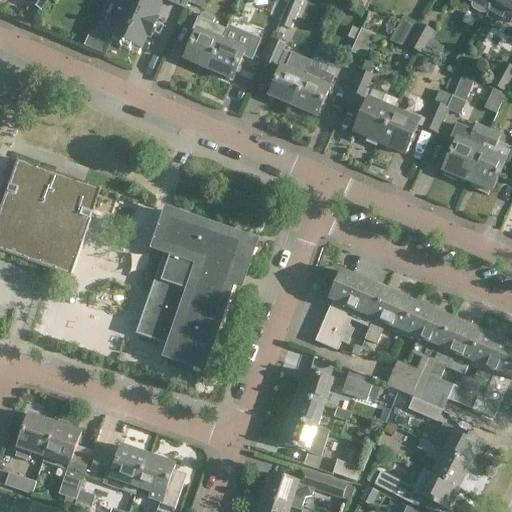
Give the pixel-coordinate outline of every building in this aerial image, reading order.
[(42,10),(48,0),(33,0),(31,4),(42,10)] [(150,37),(158,18),(154,17),(160,4),(150,0),(126,0),(125,4),(124,4),(116,22),(117,23),(112,35),(141,48),(146,35),(150,37)] [(189,0),(165,0),(186,9),(189,0)] [(190,0),(189,3),(203,9),(206,0),(190,0)] [(293,0),(282,26),(291,30),(304,0),(293,0)] [(467,0),(472,3),(471,6),(473,10),(480,14),(484,14),(487,11),(488,12),(495,1),(494,1),(494,0),(467,0)] [(495,1),(488,12),(509,23),(511,17),(511,0),(494,0),(494,1),(495,1)] [(391,44),(404,51),(418,25),(405,17),(391,44)] [(185,60),(209,70),(226,31),(198,19),(193,31),(197,32),(185,60)] [(226,31),(209,70),(233,81),(243,57),(252,61),(260,43),(256,38),(228,26),(226,31)] [(408,49),(422,56),(434,34),(421,26),(408,49)] [(352,29),(348,38),(357,42),(361,32),(352,29)] [(375,36),(361,30),(361,32),(357,42),(351,55),(365,60),(375,36)] [(278,33),(275,40),(281,42),(284,35),(278,33)] [(294,107),(311,67),(313,62),(292,53),(292,54),(283,50),(285,45),(273,40),(264,62),(276,67),(276,66),(282,69),(270,96),(294,107)] [(420,59),(416,70),(422,72),(428,70),(431,63),(420,59)] [(365,61),(361,71),(368,74),(373,64),(365,61)] [(492,86),(505,94),(511,81),(511,68),(504,64),(492,86)] [(311,67),(294,107),(318,117),(330,89),(329,89),(334,77),(311,67)] [(350,96),(346,104),(358,109),(358,108),(364,110),(354,133),(380,144),(394,111),(380,105),(382,101),(385,95),(367,88),(372,76),(368,74),(361,71),(360,71),(350,96)] [(452,97),(447,110),(462,116),(467,104),(475,84),(463,78),(455,98),(452,97)] [(408,117),(394,111),(380,144),(406,155),(419,125),(424,128),(436,133),(446,108),(435,103),(427,121),(421,118),(422,118),(410,113),(408,117)] [(468,182),(480,154),(484,146),(490,131),(475,125),(472,132),(457,125),(450,143),(455,145),(443,172),(446,173),(444,177),(456,182),(458,178),(468,182)] [(480,154),(468,182),(478,187),(476,190),(488,195),(490,192),(492,193),(504,165),(510,152),(496,146),(501,136),(490,131),(484,146),(480,154)] [(15,159),(0,203),(0,252),(71,277),(101,189),(15,159)] [(256,243),(167,212),(154,249),(165,253),(136,335),(170,347),(167,358),(204,370),(239,269),(241,270),(256,243)] [(387,291),(343,272),(330,301),(333,302),(316,342),(337,351),(341,342),(347,344),(354,329),(348,326),(351,320),(370,329),(387,291)] [(376,344),(385,325),(404,333),(417,304),(398,296),(397,298),(386,294),(388,291),(387,291),(370,329),(366,340),(376,344)] [(407,396),(413,398),(418,401),(452,322),(441,317),(442,315),(417,304),(404,333),(418,339),(411,353),(422,358),(417,370),(398,361),(392,375),(412,384),(407,396)] [(464,376),(470,362),(483,332),(465,324),(463,327),(452,322),(418,401),(443,411),(454,386),(440,380),(446,367),(464,376)] [(464,376),(453,401),(473,410),(494,419),(511,380),(511,379),(511,344),(489,335),(488,338),(482,335),(483,333),(483,332),(470,362),(480,366),(474,380),(464,376)] [(305,372),(297,396),(324,405),(333,381),(305,372)] [(342,392),(366,401),(373,382),(348,373),(342,392)] [(412,384),(392,375),(386,387),(407,396),(412,384)] [(324,405),(297,396),(289,419),(316,429),(324,405)] [(443,411),(418,401),(413,398),(407,412),(437,425),(443,411)] [(334,417),(348,422),(351,414),(337,409),(334,417)] [(32,450),(45,454),(56,424),(30,415),(15,457),(29,461),(32,450)] [(289,419),(281,444),(320,457),(328,433),(316,429),(289,419)] [(45,454),(43,461),(57,466),(58,463),(69,467),(60,494),(76,499),(90,458),(75,453),(82,433),(70,429),(71,426),(60,422),(59,425),(56,424),(45,454)] [(445,453),(471,466),(482,443),(456,430),(445,453)] [(459,488),(471,466),(445,453),(432,446),(432,447),(420,441),(416,449),(428,455),(427,457),(439,464),(433,475),(459,488)] [(99,452),(90,478),(105,483),(104,484),(122,491),(124,484),(138,488),(149,456),(122,447),(118,458),(99,452)] [(176,465),(149,456),(138,488),(151,493),(149,498),(161,502),(157,511),(174,511),(186,479),(172,474),(176,465)] [(338,462),(334,474),(357,482),(362,470),(338,462)] [(424,499),(447,511),(459,488),(433,475),(423,470),(413,490),(381,473),(374,488),(418,510),(424,499)] [(263,498),(290,507),(302,511),(306,498),(313,497),(315,490),(327,494),(331,482),(301,472),(297,483),(271,474),(263,498)] [(36,483),(9,474),(5,486),(32,495),(36,483)] [(355,490),(331,482),(327,494),(351,502),(355,490)] [(81,492),(75,511),(78,511),(91,511),(97,497),(81,492)] [(263,498),(258,511),(288,511),(290,507),(263,498)] [(56,511),(57,510),(33,502),(30,511),(56,511)]
